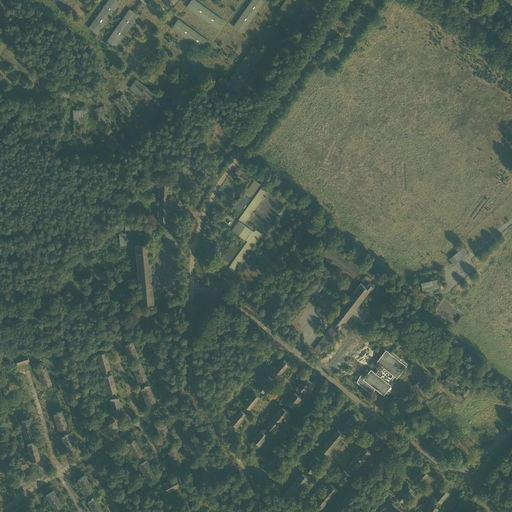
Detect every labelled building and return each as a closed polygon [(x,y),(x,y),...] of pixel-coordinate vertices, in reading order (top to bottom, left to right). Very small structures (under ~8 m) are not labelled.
[(117,0),(108,0),(88,28),(97,34),(120,2),(117,0)] [(224,22),(194,0),(191,0),(187,7),(218,30),(224,22)] [(263,0),(252,0),(233,27),(242,33),(265,1),(263,0)] [(285,0),(280,8),(291,16),(298,6),(303,9),(296,19),(306,26),(323,2),(320,0),(309,0),(305,6),(300,3),(302,0),(285,0)] [(129,9),(106,41),(115,47),(138,15),(129,9)] [(210,42),(178,19),(172,28),(204,51),(210,42)] [(253,46),(225,85),(236,93),(264,54),(253,46)] [(199,58),(193,54),(189,60),(195,64),(199,58)] [(167,102),(135,79),(129,88),(161,111),(167,102)] [(144,127),(123,94),(114,100),(135,132),(144,127)] [(117,142),(104,105),(94,109),(107,145),(117,142)] [(83,109),(73,110),(75,149),(85,148),(83,109)] [(236,176),(243,183),(249,177),(242,170),(236,176)] [(171,179),(160,178),(158,221),(169,222),(171,179)] [(241,216),(248,221),(272,185),(263,180),(261,183),(254,179),(246,191),(252,196),(249,201),(250,202),(241,216)] [(226,214),(223,219),(231,223),(231,222),(233,223),(236,218),(226,214)] [(260,235),(263,233),(256,229),(255,230),(239,220),(235,226),(233,227),(232,229),(245,237),(247,240),(245,244),(241,247),(234,242),(229,246),(222,257),(220,267),(222,269),(224,270),(226,273),(231,274),(237,270),(237,266),(239,263),(240,263),(244,260),(255,242),(259,239),(260,235)] [(145,221),(124,223),(125,230),(146,228),(145,221)] [(148,243),(135,244),(139,296),(140,303),(140,304),(153,303),(148,243)] [(322,255),(353,279),(360,269),(329,246),(322,255)] [(455,265),(469,252),(463,246),(450,259),(455,265)] [(353,279),(338,298),(346,303),(360,284),(365,278),(358,272),(353,279)] [(372,281),(366,276),(365,278),(360,284),(366,289),(372,281)] [(440,285),(438,278),(422,282),(424,289),(426,289),(427,292),(437,289),(436,286),(440,285)] [(366,289),(360,284),(346,303),(332,321),(342,328),(350,317),(359,306),(370,292),(366,289)] [(139,296),(130,296),(131,304),(140,303),(139,296)] [(350,317),(364,328),(372,316),(359,306),(350,317)] [(160,317),(136,319),(137,325),(160,323),(160,317)] [(334,323),(314,349),(320,354),(340,327),(334,323)] [(132,341),(127,343),(127,344),(124,345),(127,352),(135,349),(132,341)] [(135,349),(127,352),(129,359),(132,358),(133,359),(138,357),(135,349)] [(362,375),(356,382),(373,394),(376,390),(385,396),(393,386),(390,384),(396,377),(398,379),(410,364),(394,352),(392,354),(388,350),(377,363),(382,367),(377,374),(372,370),(366,378),(362,375)] [(105,352),(97,354),(99,362),(106,360),(105,357),(106,357),(105,352)] [(26,354),(15,357),(17,364),(25,361),(25,363),(29,361),(26,354)] [(106,360),(99,362),(101,371),(110,368),(108,363),(107,364),(106,360)] [(283,360),(278,366),(283,370),(288,364),(283,360)] [(140,363),(135,365),(136,366),(133,367),(135,374),(143,371),(140,363)] [(283,370),(278,366),(273,372),(278,376),(283,370)] [(45,367),(40,369),(40,370),(37,371),(40,378),(48,375),(45,367)] [(143,371),(135,374),(138,381),(141,380),(141,381),(146,379),(143,371)] [(455,389),(461,383),(450,374),(445,380),(455,389)] [(48,375),(40,378),(42,385),(45,383),(46,385),(51,383),(48,375)] [(111,375),(103,377),(105,385),(113,383),(112,380),(113,380),(111,375)] [(273,380),(268,376),(263,382),(268,386),(273,380)] [(312,383),(306,377),(302,382),(308,387),(312,383)] [(420,396),(427,393),(421,380),(414,384),(420,396)] [(268,386),(263,382),(258,388),(263,392),(268,386)] [(308,387),(302,382),(298,387),(304,392),(308,387)] [(113,383),(105,385),(108,393),(116,391),(115,386),(113,386),(113,383)] [(149,385),(144,387),(144,388),(141,389),(144,396),(152,393),(149,385)] [(301,397),(295,392),(291,397),(297,402),(301,397)] [(152,393),(144,396),(146,403),(149,402),(150,403),(155,401),(152,393)] [(259,397),(254,393),(250,399),(254,403),(259,397)] [(118,397),(109,400),(112,408),(119,406),(118,403),(119,402),(118,397)] [(297,402),(291,397),(287,402),(293,407),(297,402)] [(254,403),(250,399),(245,405),(249,409),(254,403)] [(119,406),(112,408),(114,416),(122,414),(121,409),(120,409),(119,406)] [(288,412),(282,407),(279,412),(285,417),(288,412)] [(246,414),(241,410),(236,416),(241,420),(246,414)] [(61,411),(56,413),(56,414),(53,415),(56,422),(64,419),(61,411)] [(279,412),(275,416),(281,421),(285,417),(279,412)] [(358,418),(354,414),(348,420),(353,424),(358,418)] [(241,420),(236,416),(231,422),(236,426),(241,420)] [(281,421),(275,416),(271,421),(277,426),(281,421)] [(29,419),(21,421),(23,430),(30,428),(29,425),(31,424),(29,419)] [(64,419),(56,422),(58,429),(61,428),(62,429),(67,427),(64,419)] [(348,420),(343,426),(348,430),(353,424),(348,420)] [(115,421),(100,430),(103,436),(118,426),(115,421)] [(277,426),(271,421),(267,426),(273,431),(277,426)] [(165,424),(160,426),(160,427),(157,429),(160,435),(168,432),(165,424)] [(30,428),(23,430),(25,438),(34,436),(32,431),(31,431),(30,428)] [(267,435),(261,430),(257,435),(263,440),(267,435)] [(343,435),(338,430),(333,435),(338,440),(343,435)] [(168,432),(160,435),(163,442),(166,441),(166,442),(171,440),(168,432)] [(375,432),(371,437),(377,442),(382,437),(375,432)] [(69,433),(64,435),(65,436),(61,437),(64,444),(72,441),(69,433)] [(263,440),(257,435),(253,440),(259,445),(263,440)] [(338,440),(333,435),(329,441),(334,445),(338,440)] [(377,442),(371,437),(367,441),(373,447),(377,442)] [(134,439),(127,444),(131,451),(138,447),(136,444),(137,443),(134,439)] [(432,439),(429,447),(437,449),(439,441),(432,439)] [(72,441),(64,444),(66,451),(69,450),(70,451),(75,449),(72,441)] [(329,441),(325,446),(330,450),(334,445),(329,441)] [(35,442),(27,444),(29,453),(36,451),(35,447),(36,447),(35,442)] [(330,450),(325,446),(320,451),(325,455),(330,450)] [(370,452),(364,446),(360,451),(366,456),(370,452)] [(140,450),(138,447),(131,451),(136,458),(143,454),(141,449),(140,450)] [(174,447),(169,449),(170,450),(167,451),(170,458),(178,454),(174,447)] [(36,451),(29,453),(31,461),(39,459),(38,453),(37,454),(36,451)] [(366,456),(360,451),(357,456),(363,461),(366,456)] [(106,453),(88,464),(92,470),(110,459),(106,453)] [(278,466),(261,453),(258,457),(274,470),(278,466)] [(178,454),(170,458),(173,465),(176,463),(177,464),(181,462),(178,454)] [(321,461),(316,456),(311,462),(315,467),(321,461)] [(363,461),(357,456),(353,460),(359,465),(363,461)] [(147,459),(139,464),(143,471),(150,467),(148,464),(149,463),(147,459)] [(359,465),(353,460),(349,465),(355,470),(359,465)] [(311,462),(306,468),(310,472),(315,467),(311,462)] [(150,467),(143,471),(148,478),(156,474),(153,469),(152,470),(150,467)] [(344,470),(340,475),(346,480),(350,475),(344,470)] [(423,470),(418,476),(423,480),(428,474),(423,470)] [(34,471),(19,480),(22,486),(38,476),(34,471)] [(302,474),(298,479),(303,483),(307,478),(302,474)] [(84,475),(80,477),(80,478),(77,480),(80,486),(88,482),(84,475)] [(182,484),(178,475),(173,478),(173,479),(171,481),(175,488),(182,484)] [(346,480),(340,475),(336,480),(342,485),(346,480)] [(423,480),(418,476),(413,482),(418,486),(423,480)] [(303,483),(298,479),(293,484),(298,488),(303,483)] [(167,482),(167,481),(163,484),(167,492),(175,488),(171,481),(167,482)] [(88,482),(80,486),(84,493),(87,491),(87,492),(92,490),(88,482)] [(298,488),(293,484),(289,489),(294,493),(298,488)] [(337,489),(331,485),(327,489),(333,494),(337,489)] [(408,485),(402,491),(407,495),(412,489),(408,485)] [(449,493),(443,488),(439,492),(445,497),(449,493)] [(294,493),(289,489),(285,494),(290,499),(294,493)] [(327,489),(323,494),(329,499),(333,494),(327,489)] [(53,490),(45,495),(50,502),(56,498),(54,495),(55,495),(53,490)] [(402,491),(397,497),(402,501),(407,495),(402,491)] [(445,497),(439,492),(435,497),(441,502),(445,497)] [(329,499),(323,494),(319,498),(325,503),(329,499)] [(95,496),(90,498),(91,499),(88,501),(91,507),(99,503),(95,496)] [(56,498),(50,502),(54,509),(62,505),(59,501),(58,501),(56,498)] [(325,503),(319,498),(315,503),(321,508),(325,503)] [(99,503),(91,507),(93,511),(100,511),(102,511),(99,503)] [(392,511),(397,507),(392,503),(387,508),(392,511)] [(435,511),(438,508),(432,503),(428,508),(433,511),(435,511)] [(484,511),(473,503),(469,507),(476,511),(484,511)]
